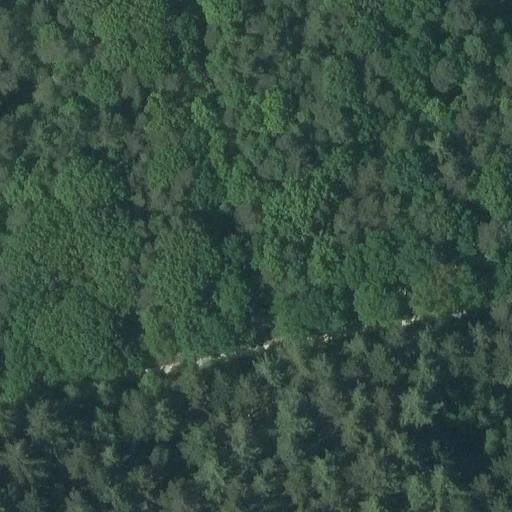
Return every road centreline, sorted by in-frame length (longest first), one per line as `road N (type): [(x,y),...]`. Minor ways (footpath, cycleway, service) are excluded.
road 1 (track): [(259,323),(195,0)]
road 2 (track): [(0,372),(259,323)]
road 3 (track): [(259,323),(511,278)]
